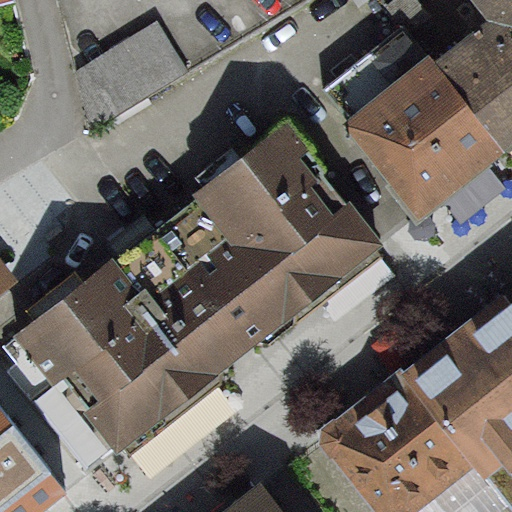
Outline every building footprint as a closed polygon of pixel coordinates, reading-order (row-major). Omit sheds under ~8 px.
[(511,0),(470,0),(492,29),(441,66),(506,154),(511,149),(511,0)] [(417,219),(506,154),(441,66),(436,59),(346,124),(417,219)] [(16,318),(113,446),(385,240),(288,112),(16,318)] [(511,296),(408,376),(478,466),(487,478),(511,459),(511,296)] [(417,511),(478,466),(408,376),(324,442),(378,511),(417,511)] [(0,511),(56,511),(91,488),(0,383),(0,511)] [(511,459),(487,478),(511,511),(511,459)] [(285,511),(253,470),(197,511),(285,511)]
